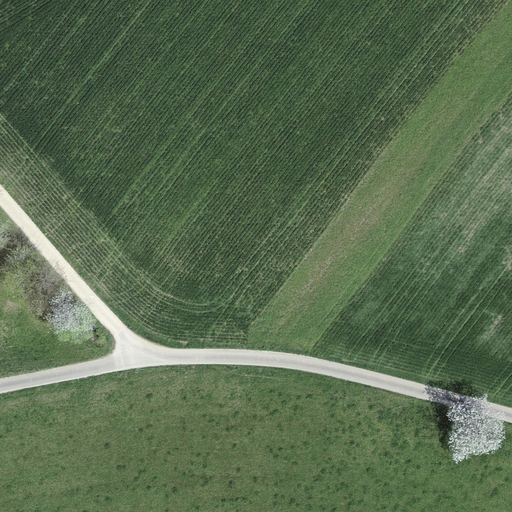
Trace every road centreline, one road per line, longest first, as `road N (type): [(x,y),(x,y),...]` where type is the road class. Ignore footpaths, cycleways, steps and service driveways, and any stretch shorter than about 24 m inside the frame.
road 1 (residential): [(511,415),(256,356),(148,358),(0,386)]
road 2 (track): [(148,358),(0,197)]
